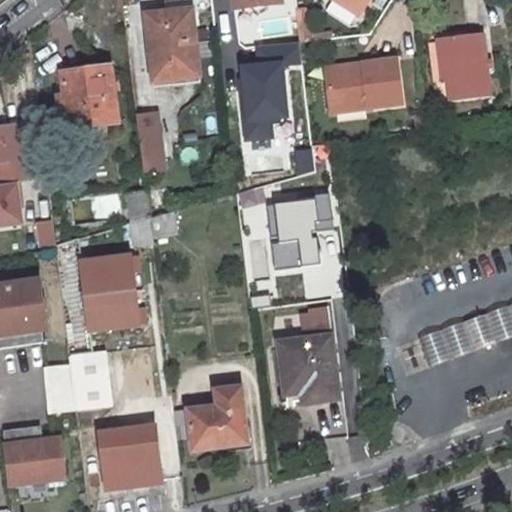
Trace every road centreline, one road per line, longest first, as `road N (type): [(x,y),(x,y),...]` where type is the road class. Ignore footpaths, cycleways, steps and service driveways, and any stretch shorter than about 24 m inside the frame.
road 1 (secondary): [(511,431),(267,511)]
road 2 (unknown): [(511,278),(390,319),(397,359),(422,378),(440,377)]
